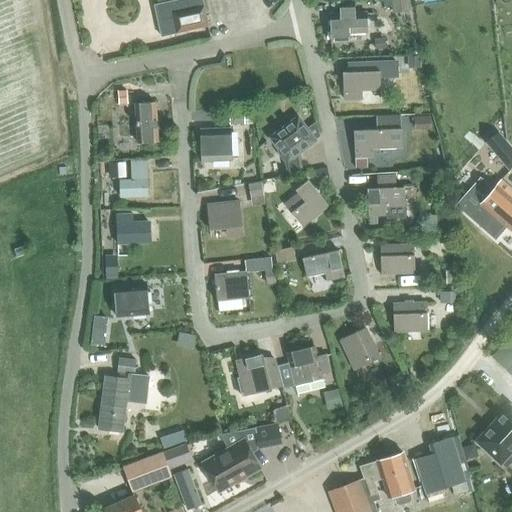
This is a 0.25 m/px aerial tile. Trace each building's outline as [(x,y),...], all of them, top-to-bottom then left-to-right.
[(339,15),(330,15),(331,43),(349,42),(349,34),(367,33),(367,14),(355,14),(354,0),(339,1),(339,15)] [(408,0),(391,0),(392,12),(409,11),(408,0)] [(172,13),(176,33),(208,26),(203,7),(172,13)] [(419,57),(408,57),(408,67),(419,67),(419,57)] [(352,72),(343,72),(343,100),(362,100),(362,91),(379,91),(379,77),(397,76),(396,62),(352,64),(352,72)] [(127,90),(118,91),(119,105),(128,104),(127,90)] [(134,122),(136,143),(158,142),(157,139),(158,139),(155,101),(133,103),(133,114),(135,114),(135,122),(134,122)] [(243,113),(229,114),(229,124),(244,124),(243,113)] [(376,130),(353,131),(355,167),(369,167),(369,158),(373,158),(373,150),(391,149),(402,148),(401,127),(400,127),(400,125),(400,113),(376,114),(376,126),(376,130)] [(430,115),(414,116),(415,128),(430,127),(430,115)] [(298,118),(271,137),(277,146),(284,156),(288,175),(303,172),(299,153),(315,142),(314,142),(306,130),(304,126),(298,118)] [(200,130),(201,161),(232,161),(231,129),(200,130)] [(511,149),(497,132),(486,142),(508,169),(511,165),(511,149)] [(124,162),(108,163),(109,177),(124,176),(124,162)] [(148,197),(147,181),(147,167),(131,168),(131,180),(120,180),(120,198),(148,197)] [(321,169),(313,170),(315,179),(323,177),(321,169)] [(376,189),(367,189),(368,217),(369,217),(369,224),(377,224),(377,216),(386,216),(386,219),(406,218),(404,187),(394,188),(393,174),(375,174),(376,189)] [(480,178),(456,205),(493,237),(503,225),(506,227),(511,232),(511,189),(501,180),(493,189),(480,178)] [(264,205),(261,182),(248,185),(252,206),(264,205)] [(329,207),(311,184),(284,204),(303,228),(329,207)] [(241,227),(239,201),(207,205),(210,229),(230,227),(230,228),(241,227)] [(435,215),(424,216),(425,233),(436,232),(456,230),(454,209),(434,211),(435,215)] [(116,223),(117,234),(117,245),(150,244),(150,222),(133,222),(133,214),(116,215),(116,223)] [(380,245),(381,275),(414,274),(413,244),(380,245)] [(291,246),(275,250),(277,261),(293,257),(291,246)] [(325,274),(327,282),(345,278),(338,250),(303,258),(307,277),(325,274)] [(105,268),(105,278),(117,278),(117,267),(116,255),(105,255),(105,268)] [(273,259),(255,261),(256,271),(266,270),(267,284),(275,283),(273,259)] [(453,271),(446,271),(446,284),(454,284),(453,271)] [(238,299),(249,298),(247,273),(215,277),(218,300),(237,297),(238,299)] [(146,286),(113,289),(115,317),(149,314),(146,286)] [(453,292),(440,293),(440,302),(453,302),(453,292)] [(426,302),(393,303),(394,333),(427,332),(426,302)] [(354,371),(380,358),(366,328),(340,341),(354,371)] [(92,330),(91,343),(104,345),(105,332),(92,330)] [(511,336),(492,358),(511,376),(511,336)] [(304,349),(286,354),(288,362),(276,365),(282,385),(283,388),(295,386),(312,382),(323,379),(322,374),(331,372),(326,353),(317,356),(315,346),(304,349)] [(235,361),(240,378),(244,396),(271,390),(271,389),(282,385),(276,365),(275,358),(263,358),(262,354),(235,361)] [(99,429),(123,432),(127,402),(145,404),(149,376),(142,375),(135,374),(137,361),(119,359),(118,372),(116,378),(106,377),(99,429)] [(399,372),(388,377),(392,385),(403,380),(399,372)] [(414,376),(409,374),(406,376),(409,382),(416,379),(414,376)] [(338,390),(323,394),(327,411),(342,408),(338,390)] [(511,407),(509,405),(476,441),(500,463),(511,450),(511,407)] [(290,419),(287,406),(272,410),(275,423),(290,419)] [(215,424),(211,429),(212,434),(222,432),(219,422),(215,424)] [(202,463),(218,491),(221,489),(223,490),(231,486),(232,483),(259,468),(252,455),(258,452),(258,450),(280,446),(276,424),(221,436),(228,449),(202,463)] [(184,431),(172,435),(175,445),(187,441),(184,431)] [(416,460),(427,494),(444,488),(446,497),(453,495),(469,488),(452,438),(429,445),(432,454),(416,460)] [(180,447),(163,453),(168,469),(192,460),(186,444),(180,447)] [(168,469),(163,453),(162,452),(124,467),(132,491),(171,477),(168,469)] [(360,467),(364,478),(373,504),(380,501),(374,482),(382,480),(388,499),(415,489),(403,452),(360,467)] [(187,468),(172,474),(186,510),(200,504),(187,468)] [(373,504),(364,478),(328,491),(336,511),(366,511),(369,511),(384,511),(380,501),(373,504)] [(141,511),(134,496),(105,509),(106,511),(141,511)]
